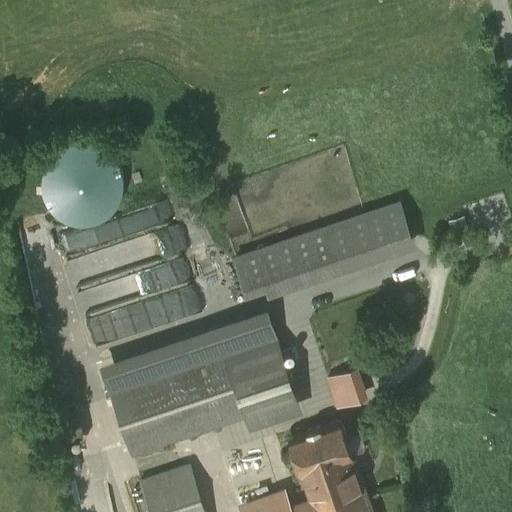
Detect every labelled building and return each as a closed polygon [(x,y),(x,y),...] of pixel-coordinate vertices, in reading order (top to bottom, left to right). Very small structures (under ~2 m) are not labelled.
[(78,221),(91,220),(102,216),(112,209),(119,199),(123,188),(123,176),(119,164),(113,154),(103,146),(92,142),(80,141),(67,145),(56,152),(48,162),(44,174),(44,187),(47,199),(55,210),(66,217),(78,221)] [(401,197),(234,251),(249,298),(416,245),(401,197)] [(169,201),(80,228),(85,246),(120,236),(129,266),(184,249),(169,201)] [(302,407),(268,306),(218,322),(249,414),(252,424),(302,407)] [(218,322),(103,360),(134,453),(249,414),(218,322)] [(369,395),(359,365),(326,375),(336,406),(369,395)] [(73,396),(50,403),(59,435),(82,429),(73,396)] [(286,484),(239,500),(242,511),(373,511),(341,414),(287,432),(309,496),(292,502),(286,484)] [(208,511),(191,460),(139,477),(150,511),(208,511)]
